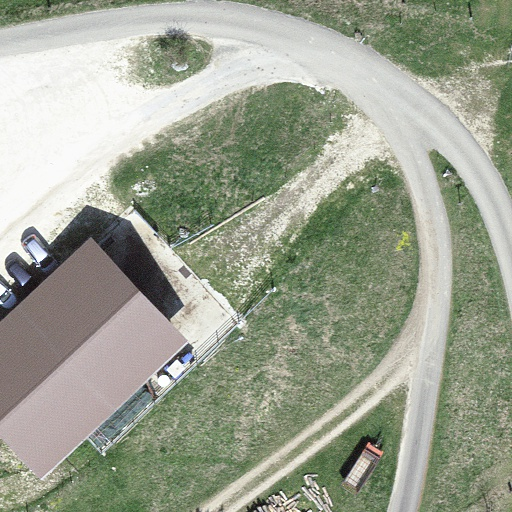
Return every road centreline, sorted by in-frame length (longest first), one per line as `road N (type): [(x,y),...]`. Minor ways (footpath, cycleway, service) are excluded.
road 1 (track): [(0,222),(211,79),(312,46)]
road 2 (track): [(426,349),(203,511)]
